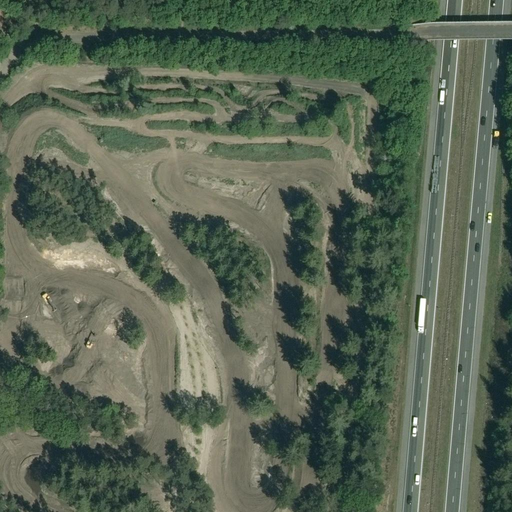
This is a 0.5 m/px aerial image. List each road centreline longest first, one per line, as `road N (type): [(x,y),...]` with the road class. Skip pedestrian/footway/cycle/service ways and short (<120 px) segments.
road 1 (track): [(337,511),(356,373),(369,96),(344,84),(145,70),(26,92),(0,119)]
road 2 (unclassified): [(0,71),(36,43),(56,39),(511,32)]
road 3 (motorway): [(455,0),(410,511)]
road 4 (motorway): [(450,511),(495,0)]
road 5 (track): [(368,183),(324,161),(163,171),(121,152),(0,139)]
